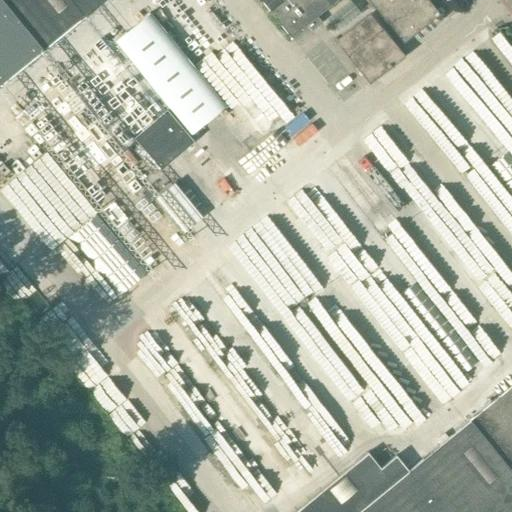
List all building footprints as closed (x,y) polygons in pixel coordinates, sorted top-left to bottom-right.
[(0,0),(0,95),(7,104),(133,0),(0,0)] [(336,3),(333,0),(257,0),(288,40),(336,3)] [(436,9),(428,0),(367,0),(404,44),(435,19),(441,21),(441,20),(443,18),(444,11),(442,8),(436,9)] [(116,41),(192,134),(226,106),(151,13),(116,41)] [(330,34),(369,83),(403,57),(369,15),(348,31),(343,24),(330,34)] [(142,140),(134,147),(154,171),(194,138),(168,107),(136,134),(142,140)] [(289,209),(307,227),(316,218),(320,221),(333,207),(311,186),(289,209)] [(511,511),(511,381),(466,418),(468,420),(404,472),(391,456),(375,469),(362,454),(291,511),(511,511)]
